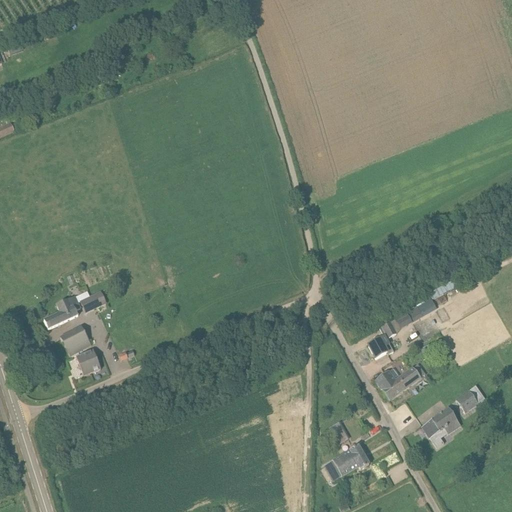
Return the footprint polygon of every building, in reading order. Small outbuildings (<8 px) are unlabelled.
[(0,138),(14,132),(11,125),(0,129),(0,138)] [(428,295),(430,299),(431,302),(458,287),(457,286),(454,281),(428,295)] [(105,305),(100,295),(80,304),(85,314),(105,305)] [(44,323),(48,332),(78,317),(75,312),(80,310),(74,298),(61,304),(56,307),(60,315),(44,323)] [(417,308),(406,314),(412,324),(423,318),(422,316),(418,310),(417,308)] [(406,328),(400,317),(394,320),(395,321),(400,331),(406,328)] [(424,319),(414,324),(419,333),(428,328),(424,319)] [(36,323),(31,326),(34,333),(40,330),(36,323)] [(396,336),(390,324),(382,329),(388,340),(396,336)] [(60,341),(69,358),(91,346),(83,328),(74,333),(60,341)] [(382,349),(388,346),(384,338),(368,347),(375,361),(386,355),(382,349)] [(435,344),(420,350),(423,358),(438,353),(435,344)] [(83,378),(100,371),(93,352),(76,359),(83,378)] [(22,361),(25,368),(31,366),(28,358),(22,361)] [(388,402),(419,379),(412,370),(395,383),(388,373),(374,383),(388,402)] [(467,393),(455,401),(465,416),(477,407),(467,393)] [(447,436),(460,427),(448,411),(422,429),(429,440),(433,445),(447,436)] [(328,430),(333,439),(343,433),(338,425),(328,430)] [(360,471),(368,467),(357,448),(349,452),(349,453),(325,467),(334,482),(359,468),(360,471)] [(387,470),(393,483),(409,476),(403,463),(387,470)]
